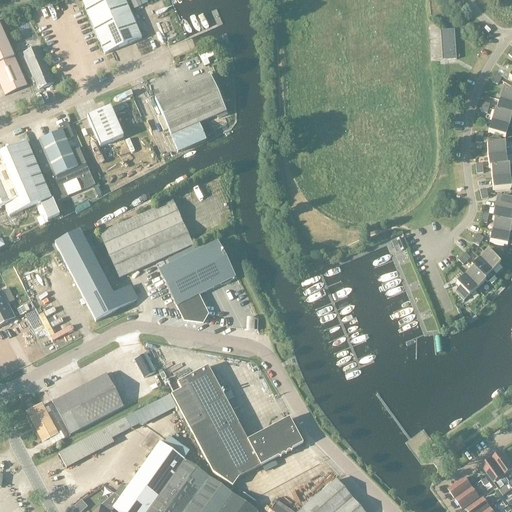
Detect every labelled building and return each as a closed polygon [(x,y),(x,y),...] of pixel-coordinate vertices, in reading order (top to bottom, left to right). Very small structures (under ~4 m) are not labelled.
[(80,0),(74,2),(77,10),(83,8),(104,55),(141,39),(123,0),(80,0)] [(141,6),(138,0),(128,0),(133,10),(141,6)] [(0,87),(4,97),(26,87),(0,28),(0,87)] [(441,31),(444,61),(455,60),(453,30),(441,31)] [(23,54),(23,55),(38,91),(53,85),(38,48),(23,54)] [(210,51),(201,57),(205,63),(214,58),(210,51)] [(468,58),(466,62),(474,68),(477,63),(468,58)] [(154,100),(177,153),(177,154),(205,141),(198,125),(216,117),(217,120),(226,116),(209,76),(154,100)] [(511,93),(502,90),(498,101),(511,105),(511,93)] [(493,111),(511,116),(511,105),(498,101),(495,112),(493,111)] [(109,109),(86,119),(99,149),(122,139),(109,109)] [(511,116),(493,111),(490,122),(507,127),(511,117),(511,116)] [(507,127),(490,122),(487,133),(504,138),(507,127)] [(53,174),(50,176),(46,177),(57,202),(67,198),(62,187),(80,180),(84,190),(94,186),(78,150),(71,153),(65,141),(72,138),(66,123),(58,126),(61,132),(39,141),(53,174)] [(0,209),(4,208),(8,218),(40,204),(47,221),(59,216),(51,199),(50,200),(26,144),(0,155),(0,209)] [(486,146),(487,157),(505,156),(504,144),(486,146)] [(107,159),(121,161),(122,154),(108,153),(107,159)] [(487,157),(488,168),(508,167),(508,166),(506,166),(505,156),(487,157)] [(490,169),(491,179),(509,178),(508,167),(488,168),(488,169),(490,169)] [(509,178),(491,179),(492,191),(510,189),(509,178)] [(511,201),(496,198),(493,209),(511,213),(511,208),(511,201)] [(99,236),(119,280),(191,247),(172,203),(99,236)] [(181,212),(186,225),(197,220),(192,207),(181,212)] [(493,209),(491,221),(511,225),(511,224),(509,224),(511,213),(493,209)] [(493,221),(490,232),(508,236),(511,225),(491,221),(493,221)] [(79,232),(54,245),(95,323),(137,301),(129,287),(112,296),(79,232)] [(508,236),(490,232),(488,243),(506,247),(508,236)] [(393,248),(395,247),(398,246),(400,252),(405,250),(400,239),(395,241),(393,242),(391,243),(393,248)] [(217,243),(157,272),(182,322),(202,325),(207,316),(198,297),(234,279),(217,243)] [(478,259),(491,273),(499,264),(487,251),(478,259)] [(464,254),(461,257),(466,262),(469,259),(464,254)] [(466,262),(461,257),(457,261),(462,266),(466,262)] [(478,259),(470,267),(484,282),(484,281),(487,283),(494,276),(491,273),(478,259)] [(471,269),(463,277),(476,290),(484,282),(470,267),(470,268),(471,269)] [(476,290),(463,277),(455,284),(459,288),(454,293),(463,302),(468,297),(476,290)] [(0,292),(0,326),(14,319),(0,293),(0,292)] [(14,307),(18,314),(27,309),(24,302),(14,307)] [(131,355),(139,378),(153,373),(144,351),(131,355)] [(222,397),(207,368),(176,384),(180,391),(170,396),(208,468),(212,474),(231,488),(238,479),(299,447),(292,433),(294,432),(289,422),(280,427),(279,426),(274,424),(273,429),(266,433),(247,443),(225,402),(233,398),(230,393),(222,397)] [(41,406),(27,414),(42,443),(60,433),(63,438),(68,435),(69,437),(123,408),(115,394),(119,391),(110,374),(52,404),(53,405),(47,407),(50,413),(46,415),(41,406)] [(130,430),(124,420),(58,455),(66,470),(113,445),(111,441),(130,430)] [(240,428),(243,435),(254,430),(251,423),(240,428)] [(159,444),(120,499),(113,510),(115,511),(184,511),(208,480),(183,461),(188,453),(171,441),(166,449),(159,444)] [(460,441),(445,452),(452,461),(457,457),(454,454),(465,447),(460,441)] [(466,448),(461,451),(466,461),(471,459),(466,448)] [(511,469),(501,453),(491,460),(503,477),(507,475),(510,479),(511,477),(511,473),(511,472),(511,470),(511,469)] [(503,487),(502,485),(499,480),(503,477),(491,460),(481,467),(493,484),(495,483),(498,487),(500,490),(503,487)] [(448,491),(455,501),(472,489),(469,484),(473,481),(470,478),(466,481),(465,479),(448,491)] [(253,511),(208,480),(184,511),(253,511)] [(360,511),(335,482),(300,511),(360,511)] [(455,501),(462,511),(479,499),(477,496),(481,493),(479,490),(475,493),(472,489),(455,501)] [(111,511),(113,510),(120,499),(114,495),(94,511),(111,511)] [(466,511),(465,511),(485,511),(490,509),(487,505),(491,502),(488,498),(484,501),(483,499),(466,511)]
